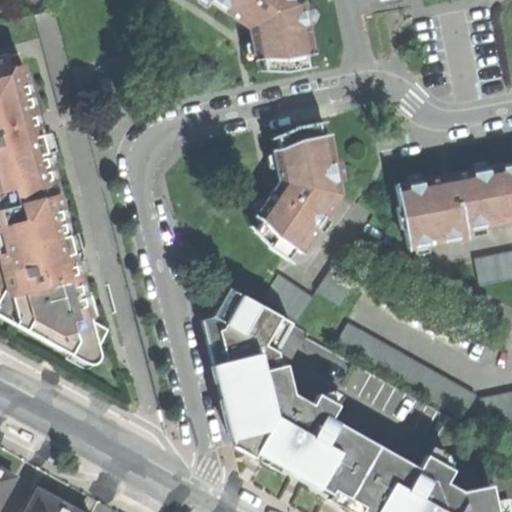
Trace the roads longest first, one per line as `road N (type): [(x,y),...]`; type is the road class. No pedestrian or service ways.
road 1 (residential): [(511,110),(438,121),(389,85),(373,83),(171,124),(157,134),(140,183),(207,452),(196,497)]
road 2 (primary): [(196,497),(0,391)]
